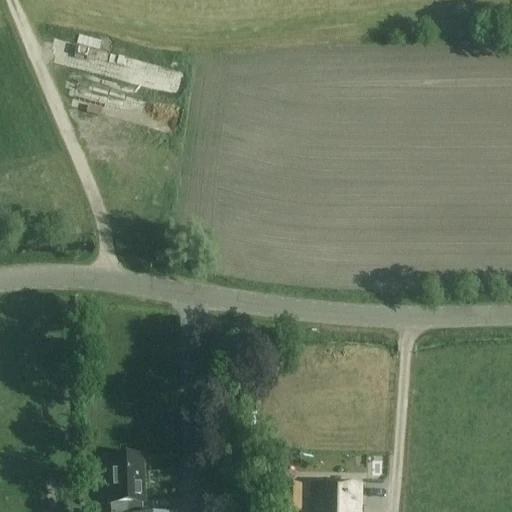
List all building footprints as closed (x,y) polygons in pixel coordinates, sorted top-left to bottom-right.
[(169,65),(155,65),(155,80),(168,80),(169,65)] [(69,81),(69,90),(90,92),(91,83),(69,81)] [(116,109),(163,115),(166,95),(119,89),(116,109)] [(87,129),(85,138),(136,149),(140,128),(77,114),(74,127),(87,129)] [(158,156),(161,135),(148,133),(145,154),(158,156)] [(154,449),(153,436),(135,438),(136,451),(154,449)] [(109,505),(128,505),(128,511),(140,511),(141,504),(142,504),(140,459),(107,460),(109,505)] [(288,511),(299,511),(301,486),(283,485),(281,511),(288,511)] [(310,511),(358,511),(359,487),(311,486),(310,511)]
